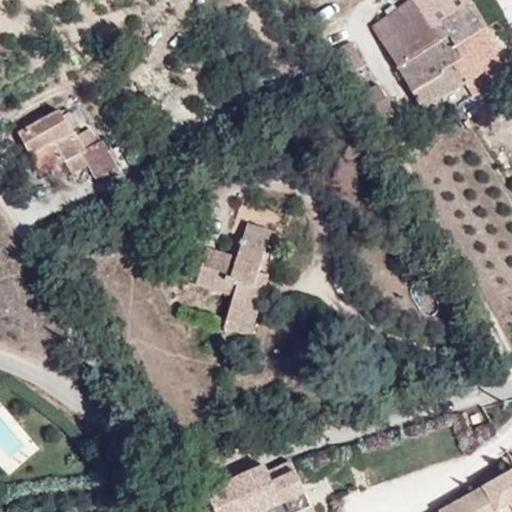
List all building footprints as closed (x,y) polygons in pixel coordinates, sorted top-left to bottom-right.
[(481,78),(459,50),(470,40),(449,12),(443,17),(429,0),(413,0),(373,28),(396,55),(429,110),(481,78)] [(511,59),(476,0),(429,0),(443,17),(449,12),(470,40),(459,50),(481,78),(511,59)] [(349,73),(365,64),(352,43),(336,52),(349,73)] [(511,72),(511,67),(508,62),(468,86),(474,95),(511,72)] [(263,95),(273,114),(313,92),(303,73),(263,95)] [(399,111),(384,85),(366,96),(381,122),(399,111)] [(99,147),(88,126),(72,134),(61,115),(16,138),(30,163),(34,161),(56,149),(65,165),(72,177),(83,170),(78,159),(99,147)] [(99,147),(78,159),(83,170),(90,181),(117,179),(99,147)] [(65,165),(56,149),(34,161),(43,177),(65,165)] [(258,278),(271,226),(246,219),(236,253),(206,246),(198,282),(235,293),(227,325),(252,331),(265,285),(258,278)] [(316,511),(302,466),(277,474),(274,467),(263,468),(247,474),(240,474),(201,494),(205,500),(198,504),(200,508),(193,511),(316,511)] [(511,511),(511,475),(446,511),(511,511)]
